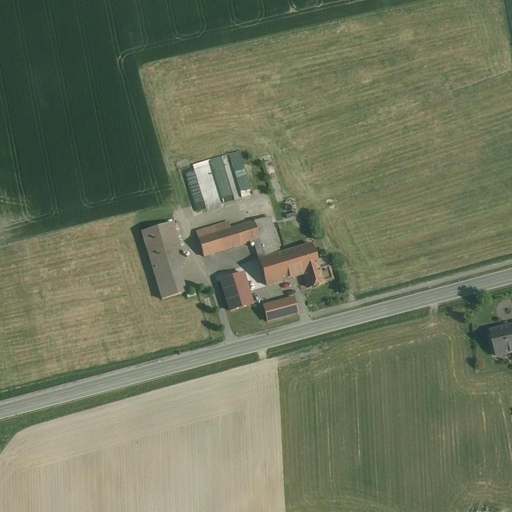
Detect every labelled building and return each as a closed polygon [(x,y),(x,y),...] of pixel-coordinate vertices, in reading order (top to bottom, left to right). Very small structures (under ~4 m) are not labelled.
[(213,160),(195,166),(202,183),(209,180),(207,175),(217,171),(213,160)] [(224,218),(188,229),(197,259),(253,242),(259,261),(266,287),(304,276),(319,271),(319,270),(311,245),(279,255),(267,214),(226,226),(224,218)] [(180,265),(169,222),(135,232),(155,304),(180,297),(172,267),(180,265)] [(319,271),(304,276),(308,289),(324,284),(323,283),(333,280),(328,267),(319,270),(319,271)] [(239,269),(214,276),(224,314),(255,305),(260,323),(296,313),(289,289),(259,298),(257,292),(246,296),(239,269)] [(511,353),(511,327),(491,333),(497,357),(511,353)]
